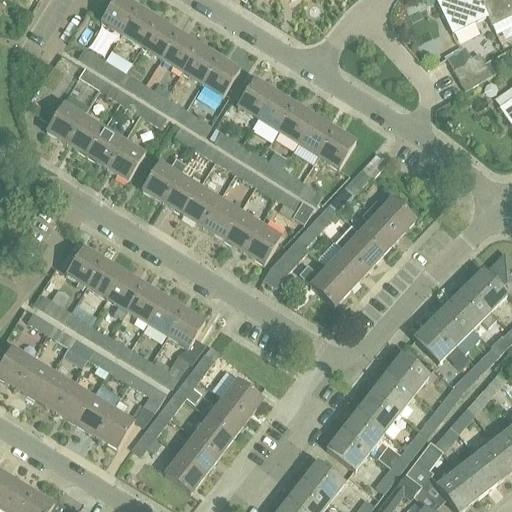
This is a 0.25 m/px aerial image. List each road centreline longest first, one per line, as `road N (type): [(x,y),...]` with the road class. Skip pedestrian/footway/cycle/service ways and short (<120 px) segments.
road 1 (residential): [(344,363),(41,184),(0,202)]
road 2 (residential): [(344,363),(376,322),(507,206)]
road 3 (residential): [(240,511),(344,363)]
road 4 (residential): [(136,511),(0,428)]
road 5 (residential): [(418,139),(427,112),(418,78),(365,14)]
road 6 (residential): [(311,75),(190,0)]
road 7 (residential): [(418,139),(311,75)]
